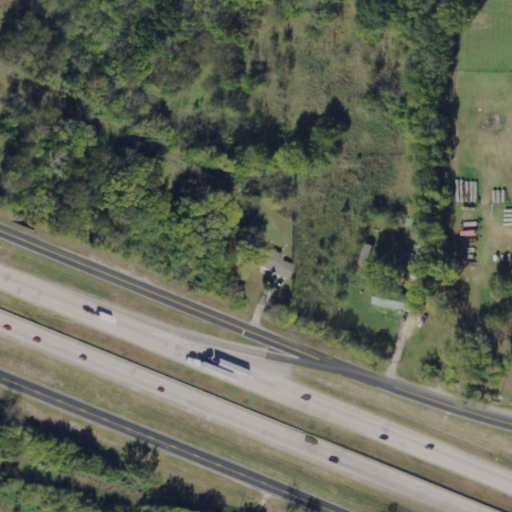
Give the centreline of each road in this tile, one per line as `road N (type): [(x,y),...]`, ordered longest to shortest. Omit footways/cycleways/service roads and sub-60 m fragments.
road 1 (motorway): [(511,480),(229,358),(89,315),(0,267)]
road 2 (motorway): [(0,320),(471,511)]
road 3 (tertiary): [(367,378),(0,231)]
road 4 (tertiary): [(331,511),(0,376)]
road 5 (motorway): [(367,378),(89,315)]
road 6 (tertiary): [(511,424),(367,378)]
